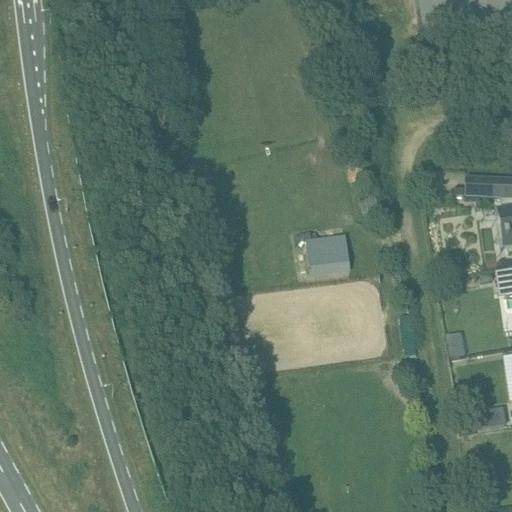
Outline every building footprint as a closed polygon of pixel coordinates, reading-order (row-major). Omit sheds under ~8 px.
[(306,52),(311,71),(317,69),(339,63),(336,50),(334,44),(312,50),(306,52)] [(511,181),(465,180),(464,201),(500,202),(504,202),(505,213),(502,213),(505,237),(503,238),(504,244),(506,244),(508,256),(511,255),(511,181)] [(306,244),(310,272),(348,267),(344,239),(306,244)] [(511,271),(501,273),(504,294),(505,299),(511,298),(511,271)] [(468,434),(504,429),(502,411),(466,416),(468,434)]
